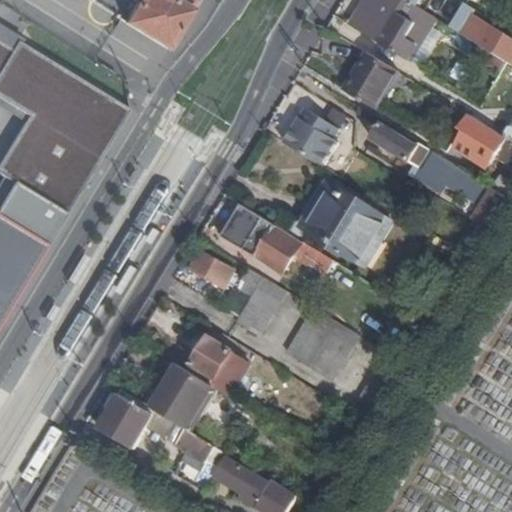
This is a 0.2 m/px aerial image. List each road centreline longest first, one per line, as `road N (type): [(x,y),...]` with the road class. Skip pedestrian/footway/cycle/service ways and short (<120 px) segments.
road 1 (secondary): [(11,511),(229,150),(307,0)]
road 2 (secondary): [(240,0),(156,108),(0,366)]
